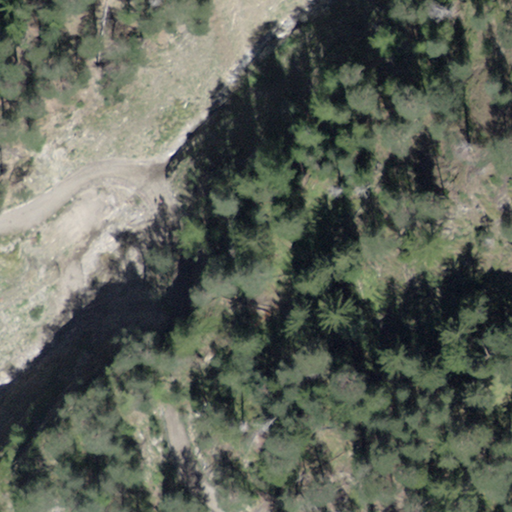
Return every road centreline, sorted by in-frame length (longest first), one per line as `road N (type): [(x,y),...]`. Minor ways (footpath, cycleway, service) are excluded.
road 1 (track): [(0,222),(28,215),(102,169),(149,183),(166,203),(176,248),(168,407),(183,461),(226,511)]
road 2 (tertiary): [(388,0),(511,89)]
